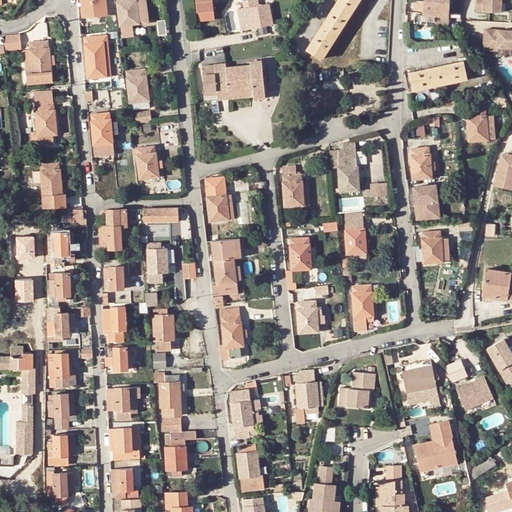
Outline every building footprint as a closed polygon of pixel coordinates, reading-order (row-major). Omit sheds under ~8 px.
[(93,0),(80,0),(78,0),(79,16),(94,15),(93,0)] [(118,0),(118,2),(117,2),(120,26),(122,26),(124,36),(133,35),(132,25),(148,23),(145,0),(118,0)] [(213,0),(196,0),(198,12),(215,10),(213,0)] [(238,9),(242,31),(273,25),(269,4),(258,6),(256,0),(249,0),(242,1),(243,8),(238,9)] [(339,0),(325,22),(333,27),(328,35),(319,30),(307,49),(323,59),(360,0),(339,0)] [(435,15),(435,0),(423,0),(423,2),(423,11),(423,14),(427,14),(428,15),(428,16),(414,15),(414,22),(427,24),(427,21),(435,22),(435,15)] [(435,0),(435,15),(449,15),(449,0),(435,0)] [(477,0),(476,12),(501,13),(502,0),(477,0)] [(413,1),(413,10),(423,11),(423,2),(413,1)] [(457,15),(449,15),(447,24),(457,24),(457,15)] [(325,22),(319,30),(328,35),(333,27),(325,22)] [(511,31),(485,30),(483,50),(498,51),(498,48),(511,48),(511,31)] [(19,35),(3,36),(4,51),(20,50),(19,35)] [(84,38),(87,78),(109,77),(107,43),(102,43),(102,36),(84,38)] [(51,82),(50,65),(49,55),(49,48),(47,48),(46,42),(29,42),(29,50),(30,84),(51,82)] [(463,60),(409,72),(413,90),(467,78),(463,60)] [(252,86),(252,96),(253,100),(265,99),(264,84),(263,75),(261,61),(250,62),(250,65),(226,68),(226,63),(214,65),(217,94),(218,100),(229,99),(228,88),(252,86)] [(214,65),(203,66),(206,96),(217,94),(214,65)] [(149,100),(148,92),(147,84),(146,76),(145,76),(144,70),(127,72),(128,79),(127,80),(130,103),(149,100)] [(229,99),(252,96),(252,86),(228,88),(229,99)] [(85,92),(86,102),(92,101),(92,97),(91,96),(93,95),(93,91),(85,92)] [(34,112),(37,146),(53,144),(52,135),(56,135),(54,110),(52,110),(52,103),(35,104),(35,112),(34,112)] [(467,118),(469,141),(488,139),(487,115),(484,115),(484,109),(468,111),(468,117),(467,118)] [(139,122),(152,121),(151,112),(137,113),(137,116),(133,116),(133,122),(138,121),(139,122)] [(112,136),(111,122),(110,119),(109,119),(109,113),(92,115),(92,121),(95,156),(102,155),(114,155),(112,136)] [(494,115),(487,115),(488,139),(495,139),(494,115)] [(430,118),(431,125),(440,125),(439,117),(430,118)] [(338,169),(340,192),(359,190),(358,165),(356,165),(355,142),(343,143),(343,150),(330,151),(332,170),(338,169)] [(158,169),(157,161),(156,152),(154,152),(153,146),(137,148),(137,154),(137,155),(140,179),(158,177),(158,169)] [(410,155),(412,180),(431,178),(431,164),(430,153),(429,154),(428,147),(411,149),(411,155),(410,155)] [(511,157),(501,158),(495,188),(509,191),(511,180),(511,157)] [(56,163),(40,164),(40,172),(39,172),(42,208),(65,207),(64,194),(61,194),(60,191),(59,173),(59,170),(57,170),(56,163)] [(283,182),(285,207),(303,206),(302,182),(301,181),(301,174),(296,174),(295,167),(283,167),(284,182),(283,182)] [(209,222),(229,219),(227,195),(224,195),(223,188),(222,178),(205,179),(208,197),(207,198),(209,222)] [(388,182),(371,181),(371,196),(387,196),(388,182)] [(435,184),(413,187),(416,219),(434,217),(432,202),(437,201),(435,184)] [(464,199),(466,218),(476,217),(474,198),(464,199)] [(143,209),(144,222),(164,222),(164,208),(143,209)] [(167,208),(164,208),(164,222),(179,222),(178,208),(167,208)] [(85,211),(82,211),(75,211),(73,211),(73,216),(73,219),(85,218),(85,211)] [(363,228),(362,213),(344,215),(346,230),(345,230),(346,255),(366,253),(365,229),(363,228)] [(65,216),(65,223),(73,223),(73,226),(85,226),(85,218),(73,219),(73,216),(65,216)] [(472,221),(458,222),(459,231),(473,230),(472,221)] [(338,230),(337,222),(324,223),(324,231),(338,230)] [(108,227),(99,227),(100,249),(103,249),(121,248),(120,226),(108,227)] [(423,262),(443,260),(442,238),(439,238),(439,231),(422,232),(423,240),(421,240),(423,262)] [(67,254),(66,232),(47,233),(47,255),(54,255),(65,254),(67,254)] [(290,246),(291,271),(311,269),(310,260),(310,254),(310,245),(308,245),(308,238),(291,239),(291,245),(290,246)] [(234,239),(216,241),(212,242),(214,261),(233,259),(237,259),(234,239)] [(166,248),(162,248),(152,249),(147,249),(150,283),(162,283),(162,273),(168,273),(166,248)] [(237,292),(236,281),(234,268),(233,259),(214,261),(216,286),(212,286),(213,295),(229,293),(234,293),(237,292)] [(195,278),(193,263),(183,264),(184,278),(195,278)] [(109,289),(110,290),(124,289),(122,267),(104,268),(106,289),(109,289)] [(481,295),(507,298),(510,281),(511,273),(485,269),(481,295)] [(58,295),(58,301),(64,301),(64,295),(68,295),(68,294),(67,282),(67,273),(49,273),(49,280),(46,280),(46,285),(47,296),(58,295)] [(77,282),(67,282),(68,294),(77,293),(77,282)] [(370,292),(370,285),(353,286),(353,293),(352,292),(354,331),(367,331),(366,317),(373,317),(372,292),(370,292)] [(327,286),(315,288),(316,295),(328,294),(327,293),(327,288),(327,286)] [(59,308),(58,301),(58,295),(47,296),(47,309),(51,309),(59,308)] [(154,295),(145,296),(146,306),(155,305),(154,295)] [(317,325),(316,308),(315,301),(298,302),(298,309),(297,309),(298,334),(318,332),(317,325)] [(90,316),(89,307),(83,308),(76,308),(77,317),(90,316)] [(111,308),(103,308),(104,334),(108,334),(109,343),(124,342),(123,330),(126,329),(124,307),(111,308)] [(321,307),(316,308),(317,325),(325,324),(324,316),(322,316),(321,307)] [(67,332),(66,316),(66,313),(51,314),(51,309),(47,309),(46,308),(47,340),(47,342),(62,341),(62,336),(67,336),(67,332)] [(242,339),(241,330),(241,322),(239,322),(238,308),(220,310),(222,324),(221,325),(224,347),(221,347),(222,361),(230,361),(230,359),(240,358),(240,355),(239,346),(243,346),(242,339)] [(153,310),(154,340),(158,340),(158,350),(171,350),(170,339),(173,340),(173,314),(167,315),(167,310),(153,310)] [(505,338),(485,349),(506,385),(511,381),(511,364),(511,365),(509,361),(511,359),(506,350),(511,347),(505,338)] [(11,347),(10,357),(31,357),(31,353),(23,353),(23,347),(11,347)] [(108,356),(104,357),(105,366),(115,366),(115,371),(127,370),(126,348),(114,348),(114,351),(108,351),(108,356)] [(91,350),(68,350),(69,359),(92,358),(91,350)] [(66,354),(47,355),(49,380),(55,379),(55,387),(75,387),(74,370),(70,370),(70,364),(67,364),(66,354)] [(0,357),(0,369),(10,369),(9,357),(0,357)] [(9,357),(10,369),(22,370),(22,393),(34,394),(34,368),(31,368),(31,357),(10,357),(9,357)] [(153,359),(153,368),(165,368),(165,359),(153,359)] [(400,365),(401,372),(431,366),(430,359),(400,365)] [(446,374),(449,382),(463,378),(467,376),(459,360),(444,366),(446,374)] [(401,372),(407,404),(429,400),(427,388),(435,386),(431,366),(401,372)] [(299,415),(305,414),(317,413),(318,413),(318,407),(315,382),(314,382),(313,370),(295,371),(299,415)] [(339,386),(338,405),(366,407),(367,391),(373,391),(374,372),(352,371),(351,387),(339,386)] [(179,391),(179,383),(179,375),(165,376),(165,372),(153,373),(154,383),(158,383),(159,408),(161,408),(161,416),(180,416),(180,404),(179,391)] [(486,375),(459,387),(467,408),(494,397),(486,375)] [(449,391),(448,382),(440,384),(441,393),(445,393),(444,395),(445,397),(447,397),(449,397),(451,396),(449,391)] [(427,388),(429,400),(438,398),(435,386),(427,388)] [(112,389),(106,390),(107,411),(117,411),(117,419),(130,418),(130,414),(129,399),(136,399),(140,399),(139,388),(112,389)] [(74,416),(73,394),(53,395),(53,401),(47,402),(48,417),(54,417),(55,429),(68,428),(67,416),(74,416)] [(252,424),(250,401),(244,401),(244,395),(235,397),(236,402),(231,403),(236,441),(249,439),(247,426),(253,426),(252,424)] [(16,453),(34,452),(33,399),(22,399),(22,420),(16,420),(16,453)] [(255,400),(250,401),(252,424),(258,424),(255,400)] [(317,413),(305,414),(305,422),(318,421),(317,413)] [(161,423),(162,431),(180,431),(180,418),(163,418),(163,423),(161,423)] [(434,441),(414,445),(420,470),(457,462),(448,420),(430,423),(432,433),(440,431),(442,439),(434,441)] [(323,440),(336,441),(336,428),(324,427),(323,440)] [(131,450),(130,428),(109,429),(110,451),(113,451),(113,461),(139,459),(139,450),(131,450)] [(131,450),(139,450),(140,450),(139,428),(130,428),(131,450)] [(440,431),(432,433),(434,441),(442,439),(440,431)] [(184,432),(169,432),(169,440),(165,441),(167,472),(172,472),(182,472),(186,472),(185,440),(184,432)] [(66,434),(67,456),(75,456),(73,433),(66,434)] [(67,465),(67,456),(66,434),(53,435),(53,441),(47,442),(48,465),(67,465)] [(265,436),(258,437),(261,444),(267,443),(265,436)] [(8,438),(3,440),(7,452),(12,450),(8,438)] [(242,447),(242,453),(237,454),(241,492),(258,490),(257,476),(260,475),(256,451),(251,451),(250,446),(242,447)] [(469,464),(466,466),(469,481),(477,476),(494,464),(490,457),(472,469),(469,464)] [(299,467),(306,468),(308,468),(308,460),(298,460),(297,467),(299,467)] [(321,466),(320,483),(331,484),(332,467),(321,466)] [(387,506),(383,506),(382,511),(410,511),(410,507),(405,507),(405,495),(397,494),(397,481),(402,481),(401,466),(388,466),(388,482),(383,482),(382,494),(384,496),(387,496),(387,506)] [(133,490),(133,473),(133,469),(111,470),(113,498),(138,498),(138,490),(133,490)] [(66,495),(64,474),(52,474),(52,471),(46,471),(48,496),(55,496),(55,505),(66,504),(66,495)] [(72,473),(64,474),(66,495),(73,494),(72,473)] [(141,473),(133,473),(133,490),(138,490),(142,490),(141,473)] [(483,498),(487,511),(493,511),(511,505),(511,479),(504,482),(507,490),(483,498)] [(310,498),(308,511),(331,511),(333,500),(334,484),(331,484),(320,483),(315,482),(313,497),(310,498)] [(276,485),(277,492),(286,490),(285,484),(276,485)] [(154,487),(154,495),(162,495),(162,487),(154,487)] [(302,492),(293,493),(293,501),(302,501),(302,492)] [(191,511),(191,507),(187,508),(187,502),(176,502),(176,493),(165,493),(166,497),(166,511),(191,511)] [(384,496),(382,494),(378,495),(378,506),(383,506),(387,506),(387,496),(384,496)] [(134,511),(134,510),(141,509),(140,499),(121,500),(121,511),(134,511)] [(263,511),(262,499),(243,502),(244,511),(263,511)] [(338,511),(339,500),(333,500),(331,511),(338,511)]
